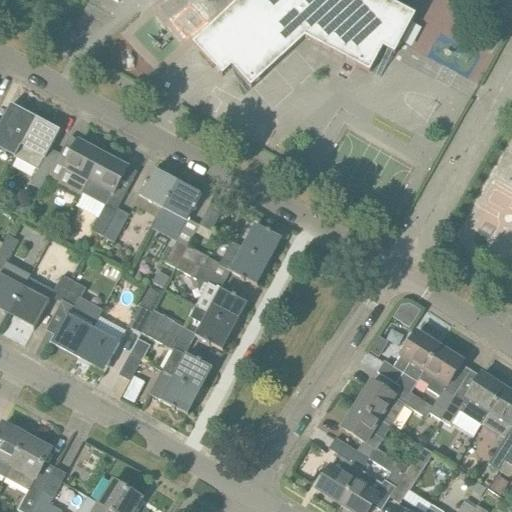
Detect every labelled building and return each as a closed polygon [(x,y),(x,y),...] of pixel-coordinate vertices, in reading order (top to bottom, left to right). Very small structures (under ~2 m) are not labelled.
[(241,0),(193,45),(193,46),(214,68),(223,59),(251,89),(305,39),(370,74),(389,38),(401,44),(416,17),(384,0),(241,0)] [(20,147),(35,120),(11,108),(12,106),(10,106),(1,124),(0,123),(0,150),(14,159),(21,147),(20,147)] [(58,133),(35,120),(20,147),(21,147),(44,160),(30,186),(40,192),(48,177),(48,178),(60,156),(50,150),(60,132),(59,132),(58,133)] [(84,192),(103,157),(79,144),(80,143),(79,142),(68,161),(60,156),(48,178),(58,183),(60,179),(84,192)] [(91,232),(103,239),(118,211),(128,192),(118,187),(128,169),(127,168),(126,169),(103,157),(84,192),(107,204),(91,232)] [(177,185),(154,173),(156,170),(155,169),(148,182),(146,181),(144,185),(146,186),(134,208),(157,220),(154,226),(155,227),(177,185)] [(199,197),(180,187),(177,185),(155,227),(178,239),(192,211),(194,212),(196,208),(194,208),(201,195),(200,194),(199,197)] [(206,241),(221,213),(209,208),(195,235),(206,241)] [(129,216),(118,211),(103,239),(114,245),(129,216)] [(267,233),(255,227),(242,250),(268,264),(280,241),(283,243),(283,242),(270,235),(271,233),(268,231),(267,233)] [(29,280),(30,277),(7,264),(18,243),(7,237),(2,245),(0,250),(0,272),(0,309),(10,315),(29,280)] [(175,270),(181,259),(187,247),(177,242),(165,265),(175,270)] [(187,247),(181,259),(202,271),(208,259),(187,247)] [(242,250),(231,271),(229,273),(241,280),(240,281),(244,283),(245,281),(258,288),(259,287),(256,285),(268,264),(242,250)] [(196,282),(202,271),(181,259),(175,270),(196,282)] [(162,289),(167,280),(158,275),(153,285),(162,289)] [(61,305),(73,283),(62,277),(53,293),(29,280),(10,315),(34,328),(32,332),(33,332),(49,302),(48,302),(51,299),(61,305)] [(86,290),(73,283),(61,305),(70,310),(54,339),(66,345),(63,351),(79,359),(94,330),(104,312),(94,306),(88,308),(79,303),(86,290)] [(141,336),(148,324),(153,315),(150,313),(159,296),(147,290),(127,330),(141,336)] [(231,298),(219,292),(206,314),(233,328),(244,307),(247,308),(248,307),(235,300),(236,299),(232,297),(231,298)] [(201,325),(195,336),(195,338),(206,345),(206,346),(209,348),(210,347),(223,354),(224,353),(221,351),(233,328),(206,314),(195,308),(189,319),(201,325)] [(153,315),(148,324),(168,335),(173,324),(154,313),(153,315)] [(168,335),(148,324),(141,336),(161,347),(168,335)] [(107,367),(120,344),(94,330),(79,359),(92,366),(95,361),(107,367)] [(425,374),(440,349),(415,333),(393,369),(384,363),(377,374),(412,395),(413,393),(414,391),(417,386),(416,385),(423,373),(425,374)] [(378,336),(369,350),(377,357),(387,342),(378,336)] [(138,341),(130,356),(141,362),(149,348),(138,341)] [(440,349),(425,374),(447,388),(463,364),(440,349)] [(197,362),(185,356),(174,350),(162,373),(198,393),(210,371),(213,372),(213,371),(200,364),(201,363),(198,361),(197,362)] [(130,383),(141,362),(130,356),(118,376),(130,383)] [(186,415),(198,393),(162,373),(150,396),(161,402),(161,403),(172,409),(171,411),(175,413),(176,411),(189,418),(189,417),(186,415)] [(490,416),(505,391),(481,376),(465,401),(466,401),(464,404),(455,398),(440,422),(450,429),(453,424),(459,413),(473,422),(481,427),(488,415),(490,416)] [(394,398),(371,383),(356,407),(381,423),(390,429),(404,407),(426,420),(429,415),(430,416),(434,410),(432,409),(417,399),(412,395),(400,388),(394,398)] [(440,422),(455,398),(444,391),(440,396),(432,409),(434,410),(430,416),(440,422)] [(511,430),(511,395),(505,391),(490,416),(511,430)] [(374,434),(381,423),(356,407),(342,431),(364,445),(358,454),(367,460),(374,449),(379,452),(385,441),(374,434)] [(0,431),(0,477),(5,480),(27,439),(4,426),(4,425),(0,431)] [(505,463),(511,451),(511,433),(509,432),(491,462),(498,466),(501,461),(505,463)] [(50,451),(27,439),(5,480),(28,492),(17,511),(31,511),(41,494),(55,469),(45,464),(52,451),(50,450),(50,451)] [(363,472),(369,462),(367,460),(358,454),(335,440),(328,451),(347,462),(341,471),(332,466),(316,492),(340,507),(356,482),(363,472)] [(378,492),(390,500),(405,476),(394,469),(398,464),(379,452),(374,449),(367,460),(369,462),(390,475),(378,492)] [(416,484),(433,456),(421,449),(405,476),(390,500),(399,506),(397,509),(396,509),(394,511),(425,511),(405,499),(415,483),(416,484)] [(53,500),(66,476),(55,469),(41,494),(53,500)] [(347,511),(368,511),(378,496),(356,482),(340,507),(347,511)] [(142,502),(142,501),(113,483),(114,484),(99,507),(106,511),(133,511),(141,501),(142,502)] [(61,511),(50,506),(53,500),(41,494),(31,511),(61,511)] [(473,511),(477,507),(466,500),(458,511),(438,511),(431,508),(428,511),(473,511)]
